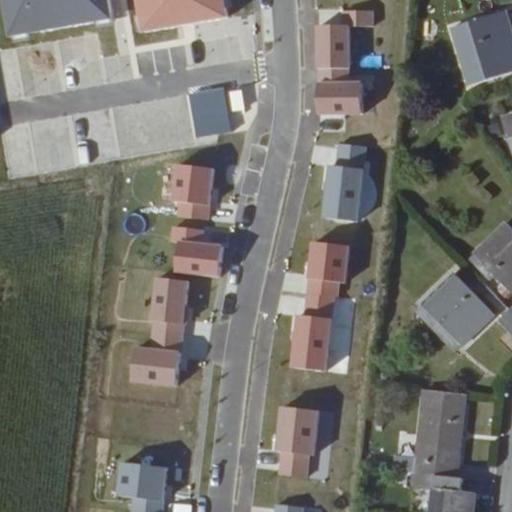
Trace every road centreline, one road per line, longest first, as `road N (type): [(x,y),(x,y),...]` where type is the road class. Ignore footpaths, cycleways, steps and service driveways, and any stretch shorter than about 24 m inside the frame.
road 1 (residential): [(269,0),(220,511)]
road 2 (unknown): [(264,53),(49,103)]
